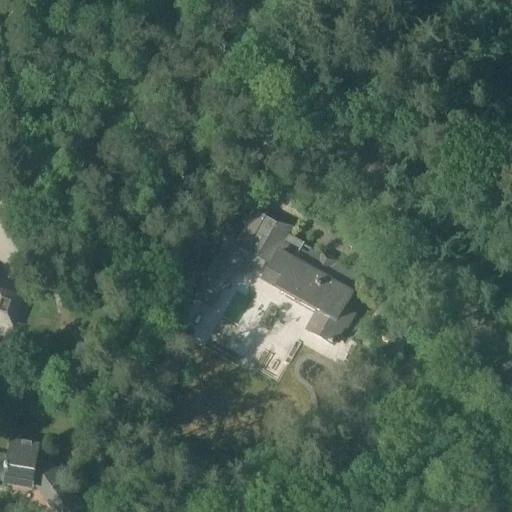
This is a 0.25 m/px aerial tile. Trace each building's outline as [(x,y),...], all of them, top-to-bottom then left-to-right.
[(219,257),(199,291),(220,302),(227,289),(228,289),(232,284),(231,283),(238,270),(247,275),(255,261),(266,267),(269,262),(274,264),(266,279),(280,287),(286,290),(284,293),(297,300),(298,297),(304,301),(303,303),(317,312),(319,309),(322,310),(309,333),(334,346),(344,327),(346,328),(354,315),(346,310),(353,296),(349,294),(358,277),(355,276),(355,274),(347,270),(346,270),(336,265),(323,257),(322,257),(320,256),(318,259),(302,251),(306,243),(305,243),(304,245),(302,244),(301,242),(294,238),(292,239),(288,236),(291,231),(293,227),(258,208),(256,211),(238,244),(228,262),(219,257)] [(0,321),(12,326),(22,300),(0,292),(0,321)] [(370,383),(361,384),(362,392),(371,392),(370,383)] [(0,459),(0,481),(35,487),(53,511),(81,511),(73,500),(71,501),(45,466),(41,469),(36,468),(39,449),(12,445),(9,461),(0,459)] [(104,466),(92,475),(108,498),(121,488),(104,466)]
